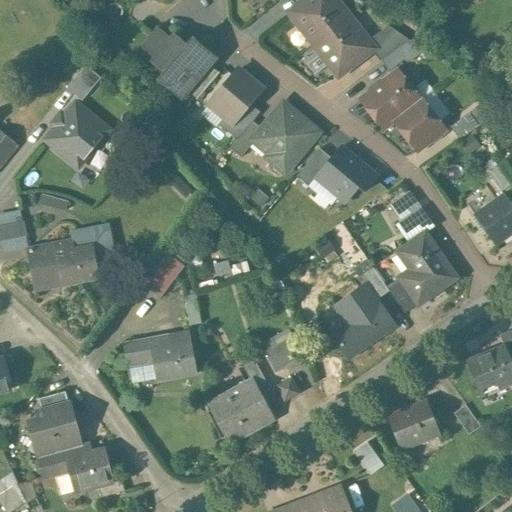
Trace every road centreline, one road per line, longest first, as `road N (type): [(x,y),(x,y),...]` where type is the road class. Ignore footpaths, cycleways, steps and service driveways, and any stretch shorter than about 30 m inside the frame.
road 1 (residential): [(498,304),(410,177),(228,37),(200,1)]
road 2 (unclassified): [(498,304),(191,511)]
road 3 (unclassified): [(182,511),(72,362),(0,297)]
